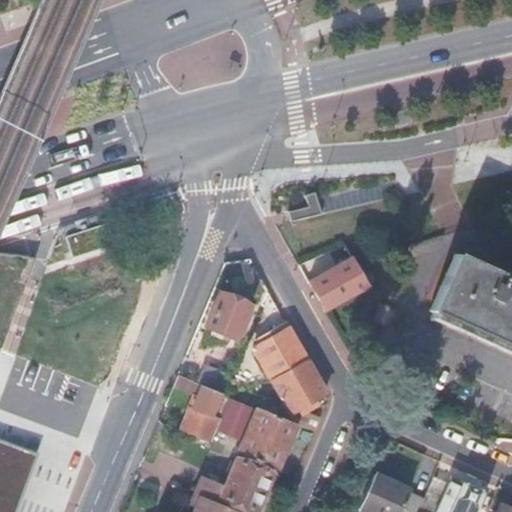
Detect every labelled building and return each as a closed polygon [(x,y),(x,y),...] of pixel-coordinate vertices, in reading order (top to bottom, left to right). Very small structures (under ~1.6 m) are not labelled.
[(345,248),(299,267),(324,311),(368,286),(345,248)] [(511,280),(457,256),(429,316),(511,353),(511,280)] [(249,306),(220,293),(206,325),(235,338),(249,306)] [(395,310),(381,304),(375,319),(389,325),(395,310)] [(259,345),(253,348),(290,413),(288,420),(315,431),(321,418),(306,412),(314,408),(311,402),(326,393),(287,324),(256,341),(259,345)] [(232,376),(208,365),(200,383),(202,384),(221,392),(224,394),(232,376)] [(221,392),(202,384),(193,407),(211,415),(221,392)] [(252,409),(230,400),(218,429),(240,438),(252,409)] [(296,424),(256,407),(236,453),(276,470),(296,424)] [(0,511),(13,511),(14,511),(20,495),(0,488),(0,487),(15,447),(0,441),(0,511)] [(15,447),(0,487),(0,488),(20,495),(35,454),(15,447)] [(202,477),(190,505),(195,507),(193,511),(236,511),(220,505),(223,498),(254,511),(269,475),(236,460),(225,486),(202,477)] [(410,490),(375,474),(359,510),(363,511),(416,511),(423,498),(409,491),(410,490)] [(459,487),(449,482),(442,498),(439,497),(436,502),(439,503),(435,511),(487,511),(492,501),(493,499),(483,494),(484,493),(461,482),(459,487)] [(511,511),(511,510),(492,501),(487,511),(511,511)]
